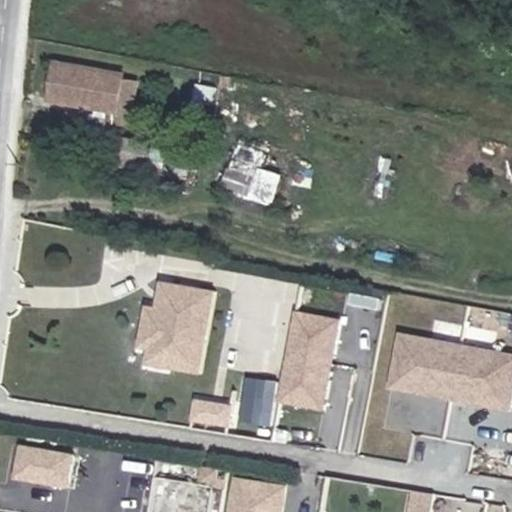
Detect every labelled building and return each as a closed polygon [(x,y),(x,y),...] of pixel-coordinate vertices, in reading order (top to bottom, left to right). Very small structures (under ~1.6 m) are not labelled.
[(121,77),(70,69),(65,102),(115,112),(121,77)] [(268,156),(259,198),(284,203),(293,161),(268,156)] [(163,288),(159,312),(143,310),(139,347),(155,349),(153,363),(170,365),(165,357),(166,346),(163,346),(156,338),(158,323),(163,317),(166,288),(163,288)] [(212,293),(166,288),(163,317),(158,323),(156,338),(163,346),(166,346),(165,357),(170,365),(203,369),(212,293)] [(330,364),(325,364),(327,351),(332,352),(338,313),(294,307),(281,396),(324,403),(330,364)] [(510,418),(511,405),(511,362),(400,341),(389,396),(510,418)] [(237,423),(240,400),(200,394),(197,417),(237,423)] [(78,452),(20,442),(13,480),(72,490),(78,452)] [(281,511),(286,485),(232,477),(227,511),(281,511)] [(413,511),(436,511),(440,493),(416,489),(413,511)]
